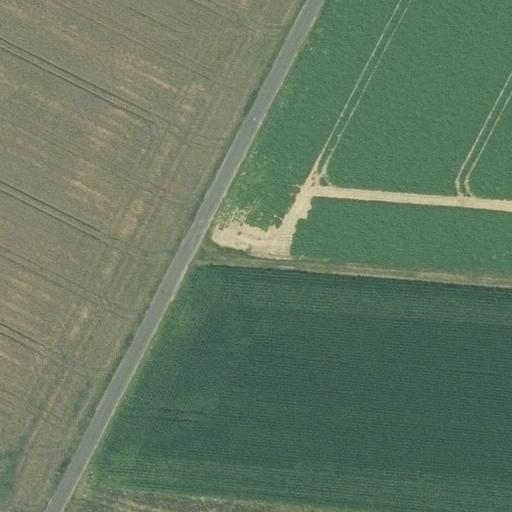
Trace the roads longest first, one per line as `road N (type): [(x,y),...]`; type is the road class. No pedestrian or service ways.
road 1 (unclassified): [(315,0),(53,511)]
road 2 (track): [(183,258),(511,283)]
